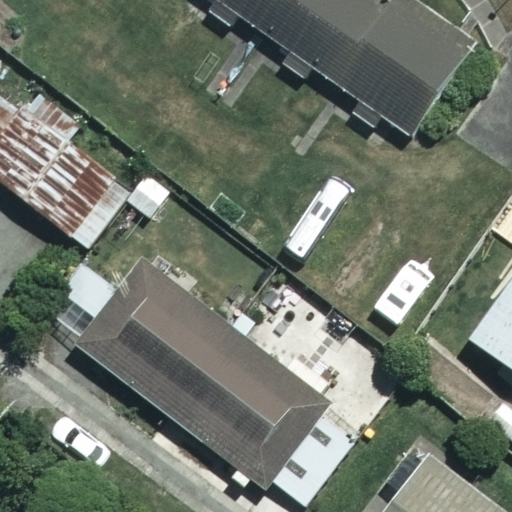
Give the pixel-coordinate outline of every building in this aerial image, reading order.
[(91,0),(141,35),(165,0),(202,0),(401,137),(459,52),(383,0),(91,0)] [(0,94),(0,185),(93,254),(137,194),(0,94)] [(269,488),(297,511),(345,452),(309,423),(321,409),(142,265),(115,298),(74,344),(262,496),(269,488)] [(74,344),(115,298),(77,267),(38,315),(74,344)] [(511,274),(498,292),(473,274),(437,321),(511,377),(511,274)] [(489,511),(423,459),(379,511),(489,511)]
